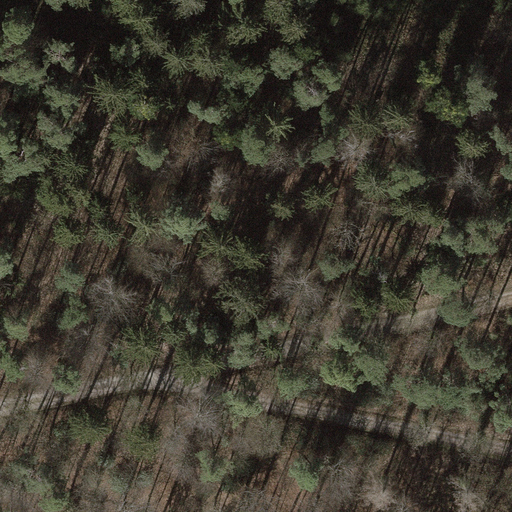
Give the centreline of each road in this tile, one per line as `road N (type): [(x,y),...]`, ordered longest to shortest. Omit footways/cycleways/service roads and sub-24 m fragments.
road 1 (track): [(0,412),(511,297)]
road 2 (track): [(160,377),(511,452)]
